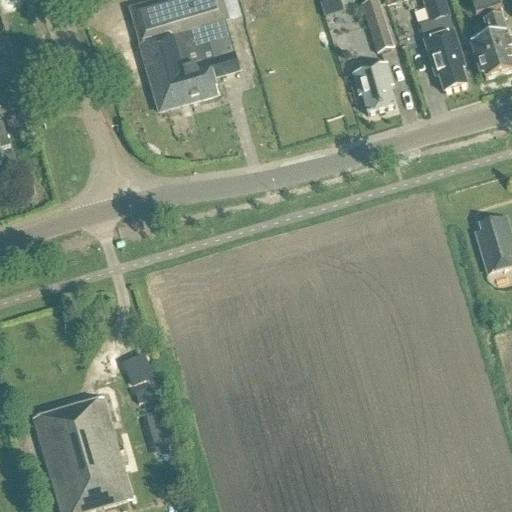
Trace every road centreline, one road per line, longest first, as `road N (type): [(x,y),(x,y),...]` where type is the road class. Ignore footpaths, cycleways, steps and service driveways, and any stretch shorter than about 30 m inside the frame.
road 1 (tertiary): [(118,211),(269,183),(511,114)]
road 2 (unclassified): [(118,211),(103,146),(48,0)]
road 3 (tertiary): [(0,250),(118,211)]
